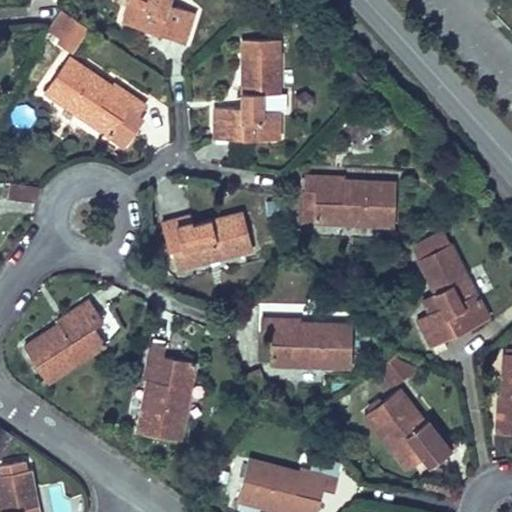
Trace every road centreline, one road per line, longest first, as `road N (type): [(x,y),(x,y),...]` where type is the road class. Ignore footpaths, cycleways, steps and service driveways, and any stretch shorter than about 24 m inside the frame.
road 1 (tertiary): [(511,161),(364,0)]
road 2 (residential): [(136,490),(0,396)]
road 3 (residential): [(93,219),(50,241),(0,308)]
